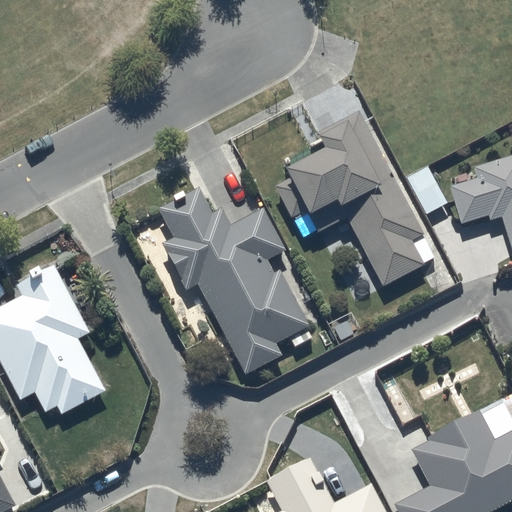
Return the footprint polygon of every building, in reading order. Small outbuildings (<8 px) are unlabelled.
[(359,110),(317,131),(325,149),(314,155),(312,150),(289,162),(292,168),(286,170),(290,178),(275,185),(291,217),(305,210),(316,233),(345,217),(384,286),(424,264),(412,241),(423,235),(359,110)] [(511,155),(473,168),(476,178),(473,179),(471,172),(452,178),(455,185),(449,187),(461,224),(488,216),(489,221),(501,216),(511,252),(511,155)] [(428,167),(407,177),(426,214),(447,203),(428,167)] [(285,250),(262,209),(229,226),(221,209),(212,214),(198,189),(184,196),(181,191),(171,197),(173,201),(157,210),(173,237),(162,244),(188,290),(198,285),(244,374),(281,355),(276,344),(289,337),(294,347),(311,338),(305,328),(309,325),(280,270),(274,273),(267,260),(285,250)] [(22,296),(0,307),(0,363),(20,401),(34,392),(45,413),(57,407),(60,414),(105,391),(78,340),(89,333),(53,264),(41,271),(38,266),(26,272),(29,277),(16,284),(22,296)] [(429,441),(412,450),(431,486),(396,505),(400,511),(486,511),(511,498),(511,432),(494,441),(477,410),(426,437),(429,441)] [(0,511),(14,505),(0,478),(0,450),(0,451),(0,450),(0,511)] [(385,511),(371,484),(333,503),(309,455),(265,479),(282,511),(279,511),(385,511)]
